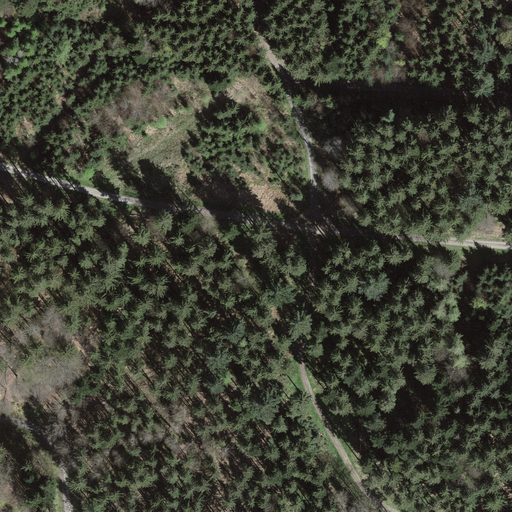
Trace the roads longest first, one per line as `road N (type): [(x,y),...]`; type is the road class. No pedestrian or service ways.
road 1 (track): [(259,0),(305,223),(303,385),(326,448),(400,511)]
road 2 (track): [(0,167),(305,223),(511,246)]
road 3 (track): [(0,420),(35,429),(55,449),(67,511)]
